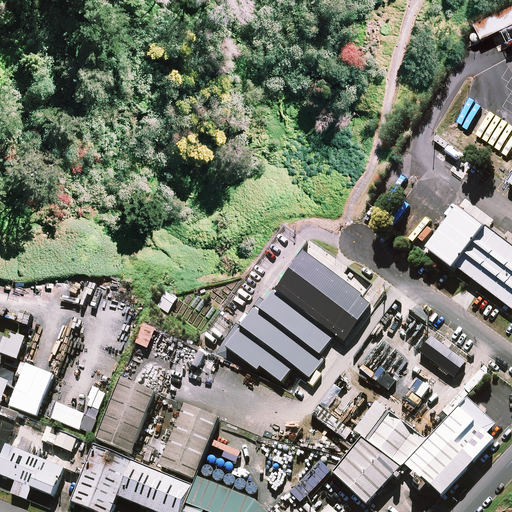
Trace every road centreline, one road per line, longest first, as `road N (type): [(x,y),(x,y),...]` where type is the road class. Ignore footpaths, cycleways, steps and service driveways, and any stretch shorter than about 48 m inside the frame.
road 1 (track): [(356,243),(349,214),(374,163),(417,0)]
road 2 (residential): [(404,277),(307,410)]
road 3 (residential): [(404,277),(511,356)]
